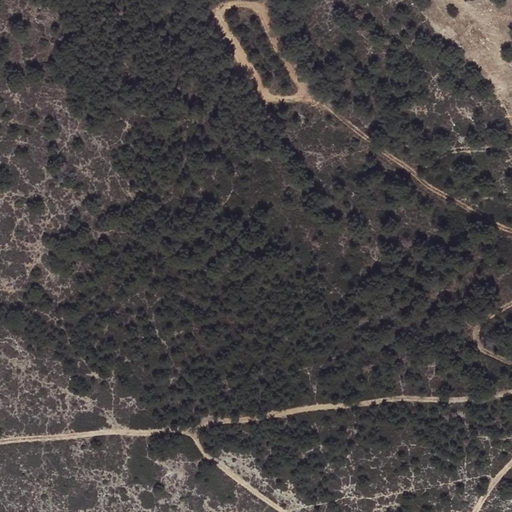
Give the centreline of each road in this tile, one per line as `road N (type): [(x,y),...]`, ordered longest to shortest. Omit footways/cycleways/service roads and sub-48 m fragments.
road 1 (track): [(511,393),(295,410),(189,429)]
road 2 (track): [(294,70),(310,96),(435,192),(511,231)]
road 3 (track): [(310,96),(274,99),(253,80),(213,13),(224,3),(259,4),(294,70)]
road 4 (track): [(0,442),(189,429)]
road 5 (track): [(280,511),(206,455),(189,429)]
